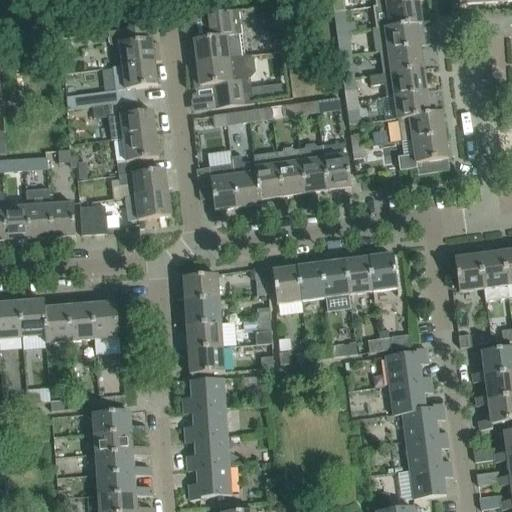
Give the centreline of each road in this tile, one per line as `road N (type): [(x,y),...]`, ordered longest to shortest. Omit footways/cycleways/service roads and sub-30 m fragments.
road 1 (residential): [(467,511),(429,222)]
road 2 (residential): [(429,222),(489,216),(483,75),(493,60),(490,23),(511,22)]
road 3 (residential): [(168,511),(157,261)]
road 4 (residential): [(194,248),(429,222)]
road 5 (residential): [(194,248),(168,26)]
road 6 (residential): [(0,272),(157,261)]
